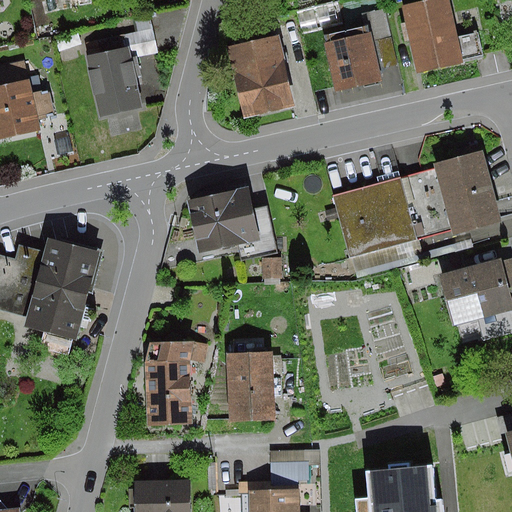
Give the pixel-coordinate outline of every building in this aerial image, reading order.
[(474,67),(459,0),(453,0),(401,10),(418,77),(474,67)] [(378,31),(332,41),(342,95),(389,86),(378,31)] [(292,38),(238,49),(254,119),(304,110),(292,38)] [(136,50),(91,59),(103,119),(149,109),(136,50)] [(36,83),(0,89),(0,126),(3,142),(45,135),(36,83)] [(493,157),(445,169),(462,238),(510,226),(493,157)] [(407,180),(335,197),(350,260),(421,243),(407,180)] [(260,193),(196,205),(204,250),(269,237),(260,193)] [(112,256),(60,243),(54,267),(41,318),(40,323),(91,336),(112,256)] [(0,308),(41,318),(54,267),(5,255),(0,265),(0,308)] [(511,266),(456,281),(467,324),(511,312),(511,266)] [(199,348),(154,350),(157,428),(202,426),(199,348)] [(280,356),(235,357),(236,422),(281,422),(280,356)] [(505,437),(511,435),(511,417),(436,438),(442,461),(507,444),(505,437)] [(511,435),(505,437),(507,444),(508,448),(499,451),(507,478),(511,475),(511,435)] [(366,499),(356,499),(356,511),(440,511),(439,470),(365,472),(366,499)] [(202,511),(201,482),(150,484),(151,511),(202,511)] [(301,511),(301,494),(255,495),(255,511),(301,511)]
